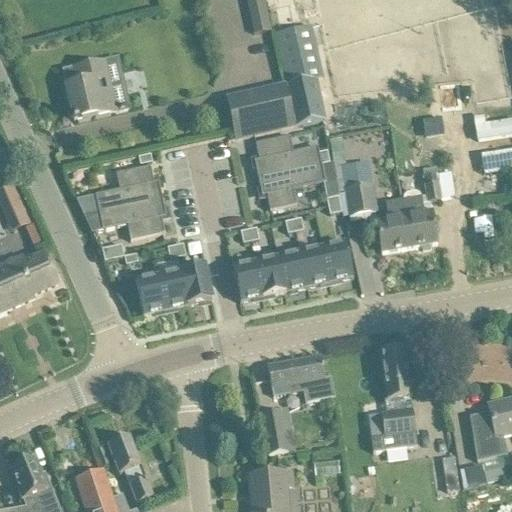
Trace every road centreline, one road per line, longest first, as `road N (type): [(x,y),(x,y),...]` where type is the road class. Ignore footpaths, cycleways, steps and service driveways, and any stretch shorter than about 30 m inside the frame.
road 1 (tertiary): [(184,361),(511,299)]
road 2 (residential): [(123,375),(0,92)]
road 3 (unclassified): [(200,511),(184,361)]
road 4 (tertiary): [(0,427),(123,375)]
